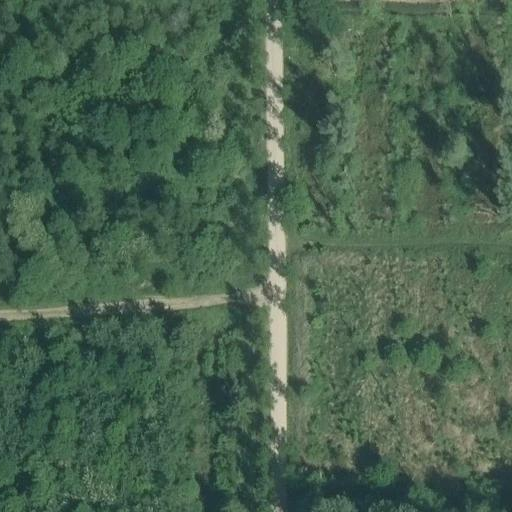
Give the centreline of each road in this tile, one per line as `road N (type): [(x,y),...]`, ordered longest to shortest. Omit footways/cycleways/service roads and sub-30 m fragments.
road 1 (track): [(273,0),(274,304)]
road 2 (track): [(0,321),(274,304)]
road 3 (track): [(274,304),(277,511)]
